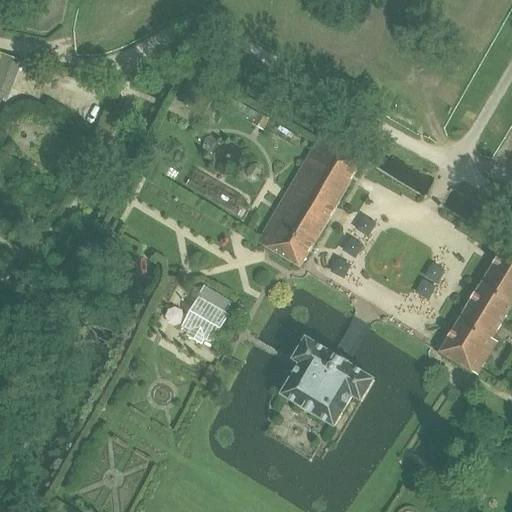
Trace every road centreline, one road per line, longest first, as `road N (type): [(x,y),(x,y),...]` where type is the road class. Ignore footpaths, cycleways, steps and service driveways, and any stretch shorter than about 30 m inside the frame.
road 1 (track): [(511,197),(208,25),(173,29),(109,62),(68,61),(0,43)]
road 2 (track): [(511,69),(425,219),(445,232),(451,252),(430,298),(416,307),(397,303),(339,269),(367,214),(398,206)]
